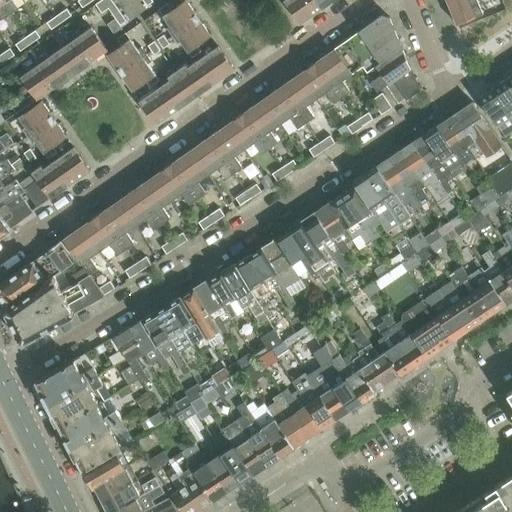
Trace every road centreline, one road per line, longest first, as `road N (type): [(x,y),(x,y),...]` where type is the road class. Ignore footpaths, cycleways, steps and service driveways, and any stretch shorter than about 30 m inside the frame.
road 1 (residential): [(0,378),(158,285),(446,92)]
road 2 (residential): [(0,256),(370,0)]
road 3 (residential): [(292,475),(320,457),(341,489),(467,410),(471,386),(511,361)]
road 4 (secondary): [(66,511),(0,385)]
